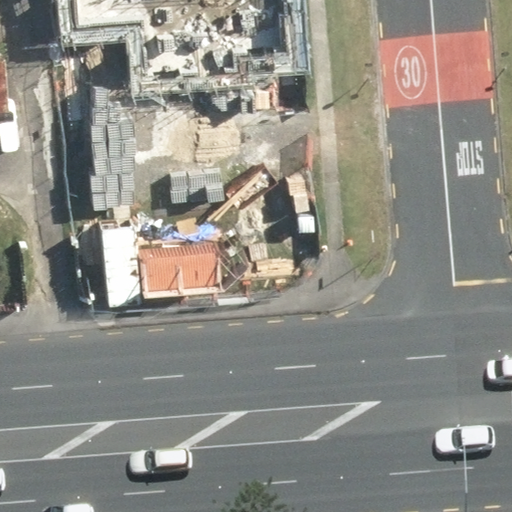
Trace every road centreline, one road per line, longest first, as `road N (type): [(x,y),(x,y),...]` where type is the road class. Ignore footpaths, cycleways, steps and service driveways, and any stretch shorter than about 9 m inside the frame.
road 1 (primary): [(0,446),(320,423),(458,397)]
road 2 (residential): [(425,0),(458,397)]
